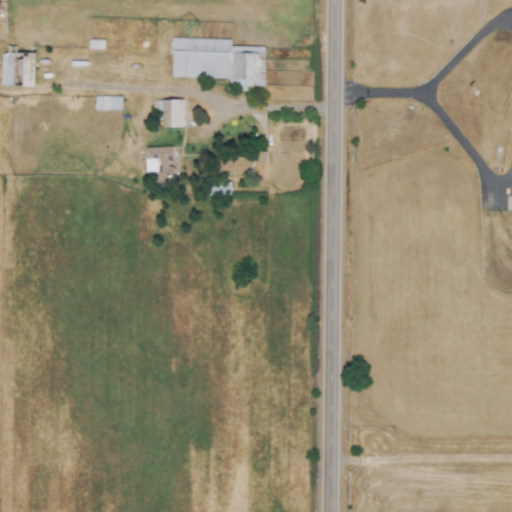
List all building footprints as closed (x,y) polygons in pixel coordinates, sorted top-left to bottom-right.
[(171,77),(229,78),(229,88),(253,89),(253,85),(264,86),(264,47),(230,46),(230,39),(172,38),(171,77)] [(34,86),(34,52),(1,52),(0,82),(0,85),(13,85),(13,75),(23,76),(23,86),(34,86)] [(162,127),(184,127),(183,100),(156,100),(156,120),(162,120),(162,127)] [(145,148),(145,172),(159,172),(160,182),(173,181),(173,164),(174,164),(173,147),(145,148)] [(223,174),(252,175),(253,157),(224,157),(223,174)] [(231,182),(207,181),(206,195),(231,195),(231,182)]
